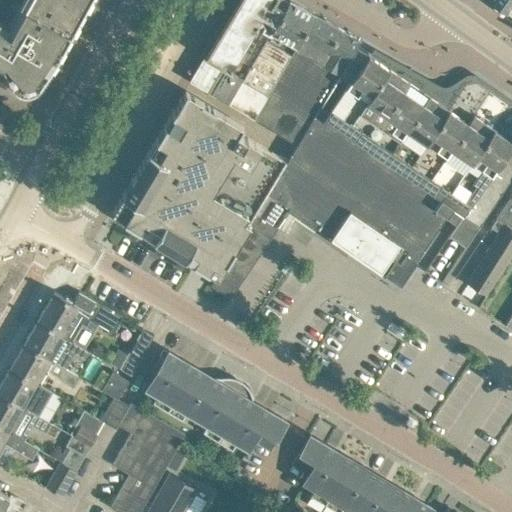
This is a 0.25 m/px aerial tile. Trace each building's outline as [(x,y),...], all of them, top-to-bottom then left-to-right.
[(17,0),(25,4),(9,32),(0,26),(0,62),(1,62),(1,63),(11,83),(11,84),(12,84),(12,85),(13,85),(13,86),(14,86),(14,87),(15,87),(16,88),(17,89),(18,89),(19,90),(20,90),(21,90),(21,91),(22,91),(23,91),(24,91),(25,91),(26,91),(27,91),(28,91),(29,91),(30,91),(30,90),(31,90),(32,90),(33,89),(34,89),(35,88),(36,88),(36,87),(37,87),(37,86),(38,86),(38,85),(47,73),(56,59),(64,44),(72,30),(82,13),(88,0),(17,0)] [(265,38),(286,0),(238,0),(206,54),(207,54),(192,80),(215,94),(228,103),(243,75),(265,38)] [(254,118),(315,12),(293,0),(286,0),(265,38),(243,75),(228,103),(254,118)] [(511,0),(492,0),(495,2),(492,6),(495,7),(495,6),(494,5),(497,0),(499,0),(506,5),(501,12),(510,19),(511,16),(511,0)] [(276,131),(337,25),(315,12),(254,118),(276,131)] [(339,72),(355,45),(359,38),(337,25),(276,131),(296,144),(339,72)] [(367,53),(355,45),(339,72),(296,144),(286,159),(255,211),(275,224),(286,207),(311,224),(312,223),(330,235),(329,236),(351,251),(352,250),(369,262),(368,263),(390,278),(391,277),(400,283),(452,207),(462,214),(511,137),(511,102),(476,78),(475,80),(476,80),(474,82),(470,83),(466,81),(462,88),(461,87),(459,90),(448,106),(368,51),(367,53)] [(173,107),(111,210),(214,272),(217,274),(218,273),(224,263),(230,253),(236,243),(242,232),(248,223),(255,211),(286,159),(238,130),(242,122),(185,88),(173,107)] [(511,137),(462,214),(449,235),(465,246),(511,176),(511,192),(496,216),(490,225),(499,231),(467,281),(485,293),(511,252),(511,137)] [(278,226),(275,224),(255,211),(248,223),(270,238),(278,226)] [(264,247),(270,238),(248,223),(242,232),(264,247)] [(257,258),(264,247),(242,232),(236,243),(257,258)] [(250,267),(257,258),(236,243),(230,253),(250,267)] [(243,277),(250,267),(230,253),(224,263),(243,277)] [(237,287),(243,277),(224,263),(218,273),(237,287)] [(230,298),(237,287),(218,273),(217,274),(210,285),(230,298)] [(122,315),(88,295),(79,289),(72,300),(54,289),(37,319),(72,339),(82,322),(86,325),(90,317),(113,330),(122,315)] [(84,358),(89,349),(72,339),(37,319),(23,343),(65,367),(74,352),(84,358)] [(78,375),(65,367),(23,343),(9,366),(40,383),(48,369),(73,384),(78,375)] [(131,373),(142,354),(130,347),(119,366),(131,373)] [(214,375),(208,372),(182,357),(181,358),(168,350),(166,354),(165,354),(146,386),(158,394),(158,393),(171,401),(166,409),(182,418),(187,410),(208,422),(203,430),(219,440),(223,432),(236,439),(236,440),(248,447),(254,437),(269,446),(268,447),(269,447),(284,424),(283,423),(286,418),(269,408),(268,410),(253,400),(251,391),(247,384),(239,378),(231,375),(222,375),(214,375)] [(40,383),(9,366),(0,382),(0,391),(26,407),(36,413),(39,415),(52,390),(40,383)] [(112,369),(101,388),(113,395),(117,397),(128,378),(112,369)] [(0,423),(12,431),(26,407),(0,391),(0,423)] [(129,404),(117,397),(113,395),(100,418),(116,427),(118,423),(129,404)] [(138,511),(184,433),(160,419),(130,402),(129,404),(118,423),(130,431),(112,463),(128,472),(109,506),(120,511),(138,511)] [(39,415),(36,413),(31,422),(46,431),(51,422),(39,415)] [(0,451),(5,443),(32,457),(38,446),(12,431),(0,423),(0,451)] [(79,423),(73,435),(90,445),(97,433),(79,423)] [(422,511),(425,507),(424,507),(423,507),(411,500),(414,494),(340,450),(336,456),(324,448),(327,443),(310,433),(307,438),(293,461),(294,462),(294,461),(309,470),(303,480),(315,487),(310,494),(340,511),(344,504),(358,511),(422,511)] [(76,469),(90,445),(73,435),(71,434),(68,439),(64,446),(69,449),(62,461),(76,469)] [(62,461),(48,485),(62,493),(76,469),(62,461)] [(169,471),(145,511),(182,511),(194,492),(197,487),(169,471)] [(0,511),(9,496),(0,490),(0,511)] [(290,511),(299,511),(303,508),(291,501),(286,509),(290,511)]
